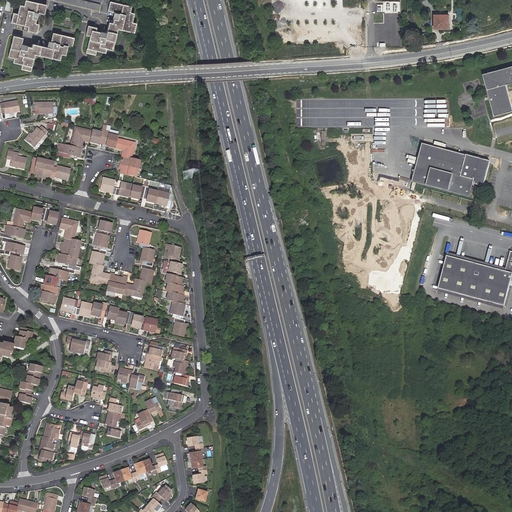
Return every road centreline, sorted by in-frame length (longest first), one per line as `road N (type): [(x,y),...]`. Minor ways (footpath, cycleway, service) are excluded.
road 1 (secondary): [(0,88),(371,62),(511,38)]
road 2 (trunk): [(294,335),(214,0)]
road 3 (trunk): [(196,0),(258,260)]
road 4 (trunk): [(258,260),(316,511)]
road 5 (trunk): [(258,260),(279,411),(265,511)]
road 6 (residential): [(125,212),(186,227),(193,241),(201,413)]
road 7 (unknown): [(511,237),(449,225),(428,282),(432,294),(498,311),(511,298)]
road 8 (trunk): [(345,511),(294,335)]
road 9 (trunk): [(333,511),(294,335)]
